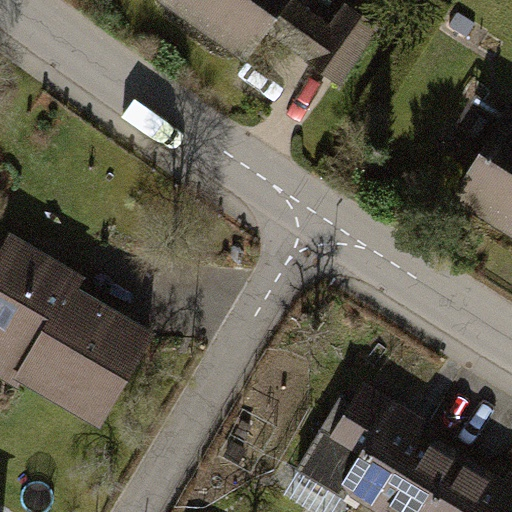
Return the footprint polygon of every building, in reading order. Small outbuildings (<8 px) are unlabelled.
[(223,0),(351,93),(418,0),(223,0)] [(511,136),(482,178),(511,200),(511,136)] [(51,213),(0,295),(0,349),(46,377),(58,359),(135,406),(186,324),(83,261),(95,240),(51,213)] [(511,511),(511,437),(387,362),(336,443),(448,511),(511,511)] [(0,482),(0,511),(29,511),(35,504),(0,482)]
